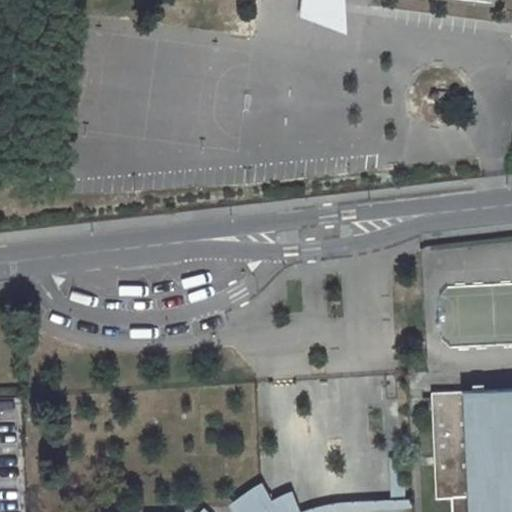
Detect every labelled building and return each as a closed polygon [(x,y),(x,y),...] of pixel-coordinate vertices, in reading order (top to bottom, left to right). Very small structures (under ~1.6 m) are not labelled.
[(349,22),(348,0),(304,0),(305,23),(349,22)] [(511,511),(511,389),(432,393),(432,398),(432,411),(436,500),(451,499),(451,511),(511,511)] [(0,511),(25,511),(21,397),(0,397),(0,511)] [(402,457),(388,457),(390,496),(403,495),(402,457)] [(259,511),(266,508),(272,503),(261,486),(234,506),(237,511),(259,511)] [(357,511),(403,509),(412,508),(412,504),(412,500),(335,503),(319,507),(303,511),(298,511),(291,493),(272,503),(266,508),(259,511),(207,511),(203,508),(199,511),(357,511)]
